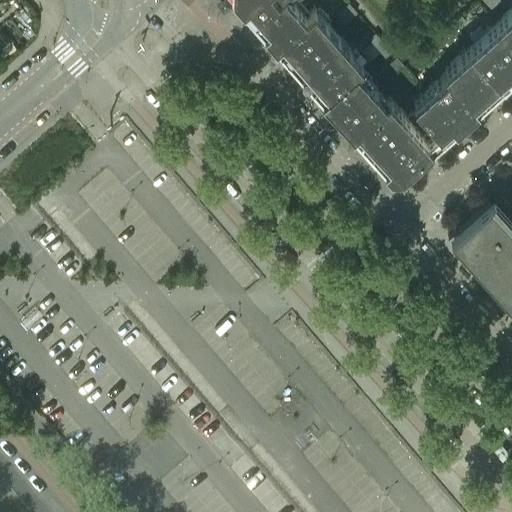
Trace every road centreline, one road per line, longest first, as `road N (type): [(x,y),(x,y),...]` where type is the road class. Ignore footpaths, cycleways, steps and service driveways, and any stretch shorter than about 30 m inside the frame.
road 1 (residential): [(106,33),(511,488)]
road 2 (residential): [(511,422),(193,58)]
road 3 (residential): [(397,232),(239,58),(193,58)]
road 4 (residential): [(511,359),(397,232)]
road 5 (residential): [(397,232),(511,129)]
road 6 (secondary): [(0,122),(106,33)]
